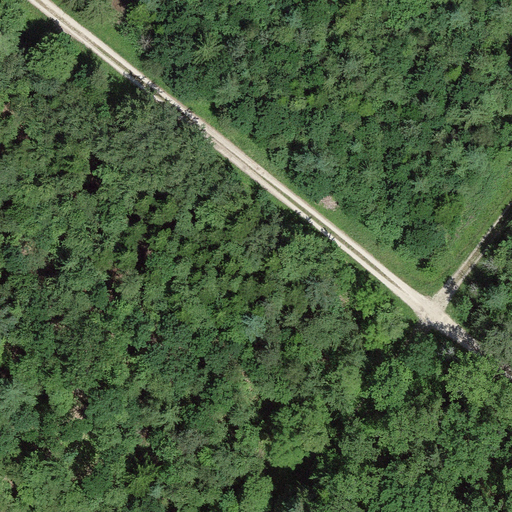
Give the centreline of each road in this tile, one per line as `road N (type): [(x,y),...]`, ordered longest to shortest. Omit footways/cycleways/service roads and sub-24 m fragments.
road 1 (track): [(511,373),(39,0)]
road 2 (track): [(429,312),(511,202)]
